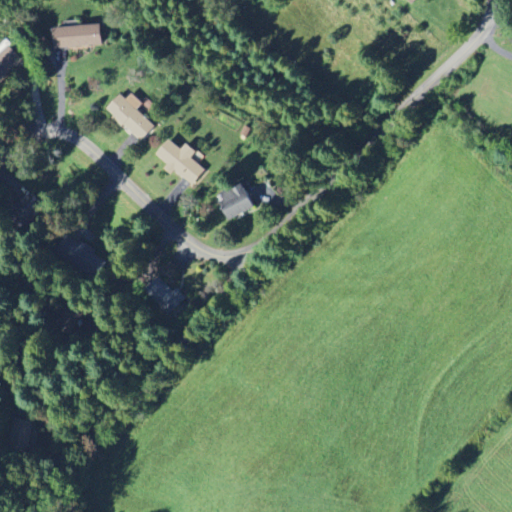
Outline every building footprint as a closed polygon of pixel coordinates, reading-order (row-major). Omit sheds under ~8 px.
[(103,46),(102,25),(53,27),(54,48),(103,46)] [(0,82),(24,60),(10,45),(0,54),(0,82)] [(143,104),(132,94),(127,100),(121,94),(106,110),(141,142),(155,127),(138,110),(143,104)] [(192,158),(197,152),(187,144),(182,150),(170,139),(156,154),(172,168),(172,167),(193,185),(206,170),(192,158)] [(219,195),(230,220),(255,209),(244,184),(219,195)] [(184,300),(161,276),(145,291),(168,316),(184,300)] [(28,452),(35,423),(15,418),(7,447),(28,452)]
